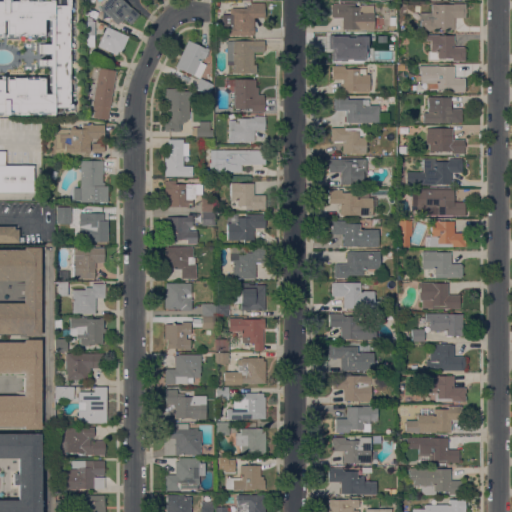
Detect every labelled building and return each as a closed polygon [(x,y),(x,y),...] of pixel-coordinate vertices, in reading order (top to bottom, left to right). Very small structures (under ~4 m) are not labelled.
[(0,0),(69,0),(69,103),(71,103),(71,106),(53,106),(53,113),(0,113),(0,0)] [(122,0),(138,14),(130,24),(123,18),(121,21),(120,20),(117,23),(100,8),(106,0),(122,0)] [(264,2),(264,17),(253,17),(253,34),(227,34),(227,26),(221,26),(221,13),(229,13),(229,8),(231,8),(231,7),(245,7),(245,5),(250,5),(250,2),(264,2)] [(373,28),(342,29),(341,17),(330,17),(330,4),(332,4),(332,3),(354,3),(354,6),(358,6),(358,5),(372,5),(373,28)] [(430,12),(430,3),(463,3),(463,17),(453,17),(453,29),(420,29),(420,20),(419,20),(419,12),(430,12)] [(98,13),(96,18),(85,13),(88,8),(98,13)] [(94,47),(86,46),(86,16),(92,18),(92,20),(94,20),(94,47)] [(106,26),(128,36),(120,52),(117,51),(116,54),(97,46),(106,26)] [(377,33),(378,44),(366,44),(365,33),(377,33)] [(453,34),(453,46),(464,47),(464,60),(451,60),(451,57),(437,57),(437,59),(428,58),(428,51),(430,51),(430,39),(426,39),(426,34),(453,34)] [(344,37),(344,43),(350,43),(350,60),(327,60),(327,37),(344,37)] [(232,56),(226,56),(226,39),(264,40),(264,51),(253,51),(253,64),(256,64),(255,72),(232,72),(232,56)] [(204,48),(205,46),(209,48),(204,58),(202,57),(200,62),(205,64),(199,78),(175,66),(187,40),(204,48)] [(344,65),(344,68),(364,68),(365,74),(368,74),(368,90),(342,91),(341,79),(331,79),(330,65),(344,65)] [(451,91),(451,88),(437,88),(437,82),(420,82),(420,74),(418,74),(418,65),(453,65),(453,77),(464,77),(464,91),(451,91)] [(107,119),(92,117),(93,109),(92,109),(92,104),(98,67),(115,70),(107,119)] [(208,94),(195,88),(199,78),(212,84),(208,94)] [(254,86),(257,86),(257,94),(264,94),(264,111),(251,111),(251,108),(233,108),(233,89),(225,89),(225,78),(254,79),(254,86)] [(164,131),(164,129),(163,129),(163,117),(170,117),(170,111),(167,111),(167,107),(165,107),(165,89),(188,89),(188,119),(185,119),(185,122),(182,122),(182,123),(180,123),(180,131),(164,131)] [(347,98),(368,99),(368,104),(378,105),(378,112),(380,112),(380,120),(378,120),(378,122),(344,122),(345,110),(333,110),(333,96),(347,96),(347,98)] [(427,96),(450,96),(450,108),(461,108),(461,122),(448,122),(448,121),(442,121),(442,119),(439,119),(439,120),(433,120),(433,113),(427,113),(427,96)] [(264,129),(254,129),(254,141),(238,141),(228,141),(228,119),(236,119),(236,118),(249,118),(249,117),(253,117),(253,115),(264,115),(264,129)] [(209,121),(209,129),(212,129),(212,135),(191,136),(190,127),(195,127),(195,126),(198,126),(198,121),(209,121)] [(81,124),(103,124),(103,139),(99,139),(99,143),(103,143),(103,152),(91,152),(91,143),(91,141),(89,141),(89,151),(69,151),(69,152),(64,152),(64,154),(52,154),(52,147),(53,134),(55,134),(55,129),(63,129),(63,128),(81,129),(81,124)] [(365,127),(365,153),(341,153),(341,140),(330,140),(330,127),(365,127)] [(428,143),(425,143),(425,127),(452,127),(452,139),(463,139),(463,153),(451,153),(451,151),(428,150),(428,143)] [(213,146),(202,146),(202,137),(213,137),(213,146)] [(182,143),(187,143),(187,156),(182,156),(182,166),(192,166),(191,176),(163,175),(164,152),(167,153),(167,139),(182,139),(182,143)] [(264,149),(264,163),(241,163),(241,171),(229,171),(229,174),(219,174),(219,171),(210,171),(210,149),(264,149)] [(32,164),(32,190),(0,190),(0,150),(4,150),(4,164),(32,164)] [(365,158),(365,171),(362,171),(362,184),(339,184),(339,172),(328,172),(328,158),(365,158)] [(435,161),(448,161),(448,158),(459,158),(461,160),(461,172),(450,171),(450,183),(427,184),(427,174),(423,174),(423,173),(421,173),(420,166),(415,166),(415,161),(420,161),(420,158),(435,158),(435,161)] [(79,160),(102,160),(102,185),(107,186),(107,202),(102,202),(99,202),(79,201),(76,201),(77,189),(79,189),(79,160)] [(174,180),(174,184),(201,184),(201,193),(195,193),(195,198),(194,198),(194,199),(191,199),(191,207),(186,207),(186,206),(163,206),(163,192),(164,192),(164,184),(163,184),(163,181),(166,181),(166,180),(174,180)] [(253,194),(264,194),(264,209),(245,208),(245,205),(236,205),(236,199),(229,199),(230,183),(253,183),(253,194)] [(341,189),(341,192),(356,192),(356,197),(372,197),(372,215),(339,214),(339,203),(328,203),(328,189),(341,189)] [(464,215),(436,214),(436,209),(415,209),(415,208),(410,208),(410,197),(416,197),(416,189),(452,189),(452,201),(464,201),(464,215)] [(200,212),(200,197),(214,198),(214,212),(200,212)] [(55,223),(56,205),(70,206),(70,223),(55,223)] [(102,212),(102,220),(107,220),(107,242),(78,241),(78,216),(86,212),(102,212)] [(214,224),(200,224),(200,212),(214,212),(214,224)] [(252,239),(226,239),(226,223),(230,223),(230,214),(236,214),(236,217),(244,217),(244,214),(264,214),(264,227),(252,227),(252,239)] [(186,216),(186,215),(192,215),(192,226),(188,226),(188,230),(196,230),(196,243),(186,243),(186,239),(175,239),(175,242),(164,242),(164,227),(165,227),(165,216),(186,216)] [(343,233),(330,233),(331,220),(359,220),(359,228),(378,229),(377,246),(342,245),(343,233)] [(398,220),(410,220),(410,235),(408,235),(408,246),(398,246),(398,237),(396,237),(396,233),(398,233),(398,220)] [(430,220),(438,220),(438,221),(453,221),(453,232),(464,232),(464,246),(429,247),(424,247),(424,234),(431,234),(430,220)] [(16,228),(16,236),(22,236),(22,241),(17,241),(17,242),(0,241),(0,225),(13,225),(13,228),(16,228)] [(23,334),(23,331),(0,331),(0,247),(23,247),(23,245),(39,245),(39,334),(23,334)] [(232,278),(232,261),(229,261),(229,245),(246,245),(246,252),(251,252),(251,245),(262,245),(263,248),(265,248),(264,262),(255,262),(254,278),(232,278)] [(72,247),(103,247),(103,262),(94,262),(94,277),(89,277),(89,278),(87,278),(87,277),(84,277),(84,278),(81,278),(81,277),(79,277),(79,278),(77,278),(77,277),(72,277),(72,247)] [(191,247),(192,257),(194,257),(194,264),(195,264),(195,278),(180,278),(180,268),(169,268),(169,267),(164,267),(164,247),(191,247)] [(434,268),(420,268),(421,250),(435,251),(450,251),(450,263),(461,263),(461,276),(460,276),(460,278),(434,277),(434,268)] [(333,277),(333,263),(345,263),(345,251),(347,251),(379,251),(379,268),(362,268),(362,275),(347,275),(347,277),(333,277)] [(67,281),(67,295),(57,295),(57,281),(67,281)] [(190,283),(190,310),(179,310),(179,308),(166,308),(166,307),(163,307),(164,293),(165,293),(165,282),(190,283)] [(230,282),(248,282),(248,284),(264,284),(264,310),(239,309),(239,302),(233,302),(233,296),(230,296),(230,282)] [(344,282),(344,285),(360,285),(360,290),(373,290),(373,307),(342,307),(342,296),(330,296),(330,282),(332,282),(344,282)] [(459,308),(421,308),(421,299),(419,299),(419,282),(447,282),(447,294),(459,294),(459,308)] [(104,283),(104,297),(95,297),(94,313),(71,313),(71,289),(84,289),(84,287),(91,287),(91,283),(104,283)] [(201,303),(214,303),(214,315),(214,316),(201,316),(201,303)] [(214,303),(228,303),(228,315),(214,315),(214,303)] [(341,313),(341,316),(371,316),(371,338),(340,338),(340,326),(328,326),(328,313),(341,313)] [(429,330),(429,321),(424,321),(424,313),(446,313),(462,313),(462,323),(461,323),(461,335),(457,335),(457,336),(454,336),(454,335),(450,335),(450,336),(445,336),(445,330),(429,330)] [(214,316),(214,328),(200,328),(201,316),(214,316)] [(102,327),(104,327),(104,332),(101,332),(101,344),(79,344),(79,339),(76,339),(76,335),(69,335),(69,317),(86,317),(86,318),(102,318),(102,327)] [(264,328),(262,328),(262,350),(253,350),(253,342),(240,342),(240,330),(228,331),(228,318),(249,317),(249,319),(259,319),(259,318),(263,318),(264,328)] [(181,324),(181,321),(190,321),(190,333),(188,333),(188,338),(190,338),(189,349),(183,349),(183,348),(163,347),(164,323),(181,324)] [(423,328),(423,340),(411,341),(410,329),(423,328)] [(22,427),(22,424),(0,424),(0,340),(22,340),(22,338),(38,338),(38,427),(22,427)] [(66,338),(66,351),(54,351),(54,338),(66,338)] [(228,350),(215,350),(215,339),(228,339),(228,350)] [(363,361),(366,361),(366,369),(339,369),(339,357),(328,357),(328,344),(341,344),(341,346),(356,346),(356,352),(363,352),(363,361)] [(453,356),(464,356),(464,369),(425,369),(425,360),(429,360),(429,344),(453,344),(453,356)] [(102,367),(90,367),(90,373),(86,373),(86,379),(66,379),(66,369),(64,369),(65,352),(102,353),(102,367)] [(228,363),(214,363),(214,352),(228,352),(228,363)] [(199,377),(192,377),(192,383),(171,383),(171,384),(164,384),(164,368),(174,368),(174,355),(177,355),(177,354),(200,354),(199,377)] [(264,383),(240,383),(240,384),(223,384),(223,371),(236,371),(236,360),(238,359),(240,359),(240,357),(262,357),(262,360),(264,360),(264,383)] [(331,375),(378,375),(378,384),(370,384),(370,401),(342,400),(342,388),(331,388),(331,375)] [(453,375),(453,386),(462,386),(462,387),(465,387),(465,400),(463,400),(463,401),(433,401),(434,392),(429,392),(430,375),(453,375)] [(69,399),(54,399),(54,387),(69,387),(69,399)] [(77,391),(93,391),(93,387),(105,387),(105,422),(77,422),(77,410),(78,410),(78,401),(77,401),(77,391)] [(228,387),(228,399),(215,399),(215,387),(228,387)] [(165,389),(176,389),(176,393),(184,393),(183,396),(192,396),(192,395),(193,395),(193,394),(197,394),(197,395),(205,395),(205,417),(174,417),(174,404),(165,404),(165,389)] [(263,392),(263,396),(264,396),(265,418),(240,418),(240,419),(226,419),(226,408),(233,408),(233,399),(240,399),(240,392),(263,392)] [(345,406),(361,406),(361,405),(376,406),(376,420),(371,420),(371,421),(369,421),(369,423),(362,423),(362,429),(354,429),(354,431),(347,431),(347,432),(334,432),(334,418),(345,418),(345,406)] [(450,431),(435,431),(435,432),(404,432),(404,420),(416,420),(416,414),(433,414),(433,409),(447,409),(447,406),(461,406),(461,419),(450,419),(450,431)] [(214,422),(229,422),(229,434),(214,435),(214,422)] [(164,423),(175,423),(187,423),(187,424),(188,424),(188,429),(192,429),(192,428),(197,428),(197,430),(200,430),(200,454),(175,454),(175,455),(163,455),(163,436),(164,436),(164,423)] [(55,452),(55,441),(62,441),(62,428),(85,428),(85,426),(93,426),(93,437),(89,437),(89,439),(104,439),(104,454),(103,454),(103,456),(94,456),(94,454),(83,454),(83,452),(55,452)] [(265,428),(264,453),(240,453),(240,445),(234,445),(234,432),(240,432),(240,428),(265,428)] [(0,511),(0,431),(38,431),(38,511),(0,511)] [(431,436),(431,437),(447,437),(447,449),(458,449),(458,462),(430,462),(430,460),(418,460),(418,446),(411,446),(411,437),(431,436)] [(369,463),(357,462),(342,462),(342,450),(332,450),(332,449),(331,449),(331,437),(345,437),(345,439),(358,439),(358,437),(370,437),(369,463)] [(198,457),(198,462),(204,462),(204,475),(200,475),(200,484),(197,484),(197,489),(179,488),(179,490),(165,490),(165,489),(164,489),(164,474),(175,474),(175,461),(177,461),(177,460),(179,460),(179,457),(198,457)] [(228,458),(228,469),(215,469),(215,457),(228,458)] [(103,460),(103,474),(94,474),(94,476),(103,476),(103,488),(78,488),(78,489),(63,489),(63,468),(75,468),(75,467),(84,467),(84,460),(103,460)] [(232,489),(232,488),(225,488),(225,477),(240,477),(240,471),(239,471),(239,464),(259,465),(259,475),(262,475),(262,479),(264,479),(264,489),(258,489),(258,488),(242,488),(242,489),(232,489)] [(363,480),(375,480),(375,493),(339,493),(339,481),(329,481),(329,480),(327,480),(327,467),(341,467),(341,470),(356,470),(356,476),(363,476),(363,480)] [(408,467),(435,467),(435,468),(450,468),(450,479),(461,479),(461,494),(448,494),(448,491),(435,491),(435,494),(424,494),(420,491),(420,485),(413,485),(413,480),(408,480),(408,467)] [(190,496),(190,511),(166,511),(165,511),(165,502),(166,502),(166,494),(184,494),(184,496),(190,496)] [(265,494),(264,511),(234,511),(234,500),(237,500),(237,494),(265,494)] [(79,495),(103,495),(103,504),(104,504),(104,511),(77,511),(77,504),(78,504),(78,497),(79,497),(79,495)] [(358,498),(358,507),(352,507),(352,510),(358,510),(358,511),(328,511),(328,499),(358,498)] [(411,511),(411,508),(424,508),(424,504),(448,504),(448,499),(464,499),(464,511),(465,511),(411,511)] [(67,500),(67,511),(54,511),(54,500),(67,500)] [(211,500),(212,505),(212,511),(199,511),(199,506),(200,506),(200,500),(211,500)]
